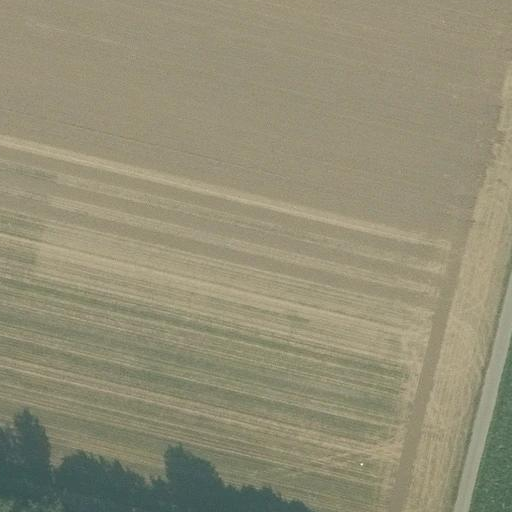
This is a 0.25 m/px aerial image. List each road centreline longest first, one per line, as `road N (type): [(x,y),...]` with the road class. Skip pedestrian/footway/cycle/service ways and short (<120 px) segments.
road 1 (track): [(459,511),(511,294)]
road 2 (track): [(0,481),(128,511)]
